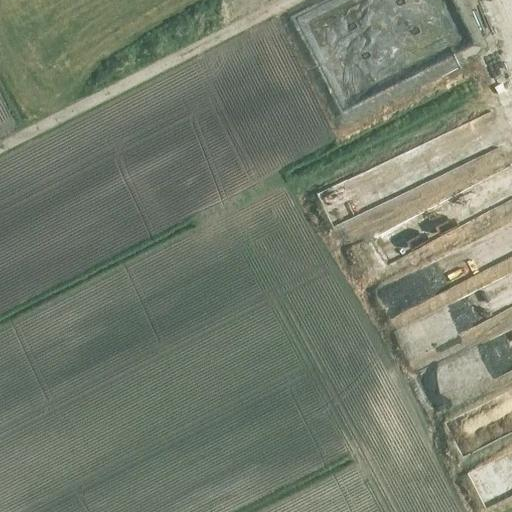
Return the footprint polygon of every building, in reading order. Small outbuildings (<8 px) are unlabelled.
[(462,155),(482,156),(482,137),(462,136),(462,155)] [(338,227),(468,171),(458,147),(327,204),(338,227)] [(511,175),(466,193),(474,216),(511,202),(511,175)] [(369,278),(477,226),(467,207),(360,258),(369,278)] [(438,294),(496,264),(485,245),(428,275),(438,294)] [(431,296),(423,280),(396,295),(404,310),(431,296)] [(502,292),(460,310),(468,330),(511,312),(502,292)] [(511,371),(504,352),(430,382),(440,407),(511,378),(511,371)]
